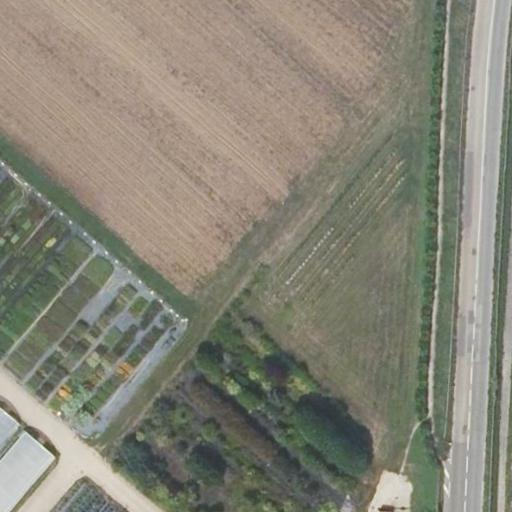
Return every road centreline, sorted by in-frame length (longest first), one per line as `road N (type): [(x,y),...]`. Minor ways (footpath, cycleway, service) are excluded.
road 1 (track): [(420,0),(67,458)]
road 2 (tertiary): [(467,511),(494,0)]
road 3 (track): [(393,475),(416,276),(429,0)]
